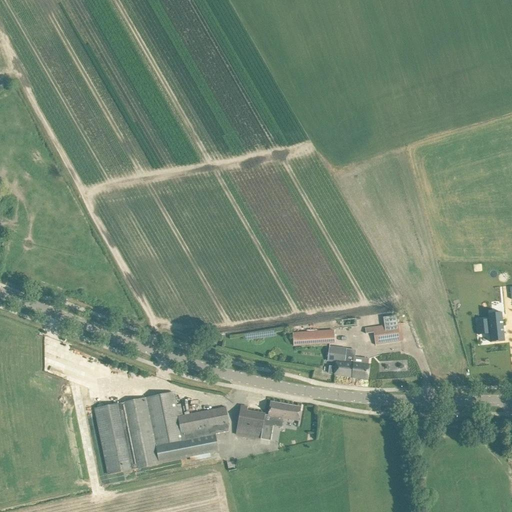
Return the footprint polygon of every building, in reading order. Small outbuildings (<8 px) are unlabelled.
[(489,319),(478,320),(479,335),(490,333),(491,342),(505,341),(502,312),(494,313),(494,319),(493,319),(489,319)] [(385,325),(373,327),(374,332),(375,340),(376,346),(403,341),(402,331),(400,323),(398,323),(397,316),(384,317),(385,325)] [(294,334),(294,337),(295,346),(322,344),(335,343),(334,333),(334,330),(294,334)] [(329,347),(327,361),(336,362),(336,367),(329,366),(328,373),(335,374),(335,375),(368,379),(369,366),(367,365),(368,359),(354,358),(346,356),(347,349),(329,347)] [(101,407),(95,408),(97,418),(109,474),(161,464),(160,463),(190,457),(210,453),(219,451),(215,434),(228,431),(229,423),(228,417),(226,407),(182,416),(178,416),(176,405),(173,392),(101,407)] [(237,424),(236,435),(255,438),(256,428),(262,429),(263,424),(273,426),(282,427),(283,418),(299,421),(301,407),(270,402),(268,415),(265,415),(265,414),(247,411),(248,407),(241,406),(237,424)]
